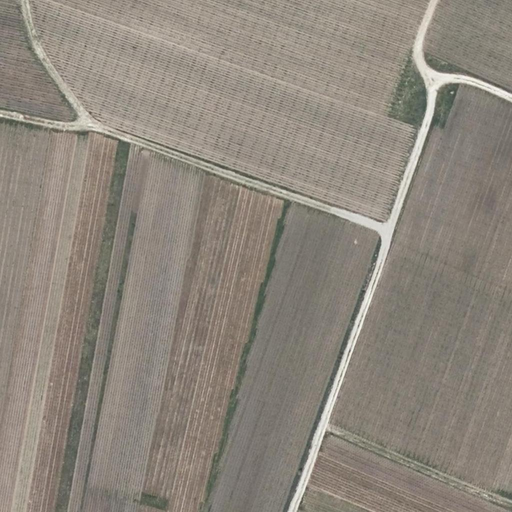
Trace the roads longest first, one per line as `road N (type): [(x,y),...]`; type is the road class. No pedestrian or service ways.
road 1 (track): [(289,511),(426,112),(414,49),(430,0)]
road 2 (track): [(15,511),(81,123)]
road 3 (track): [(0,109),(68,127),(90,121),(42,60),(20,0)]
